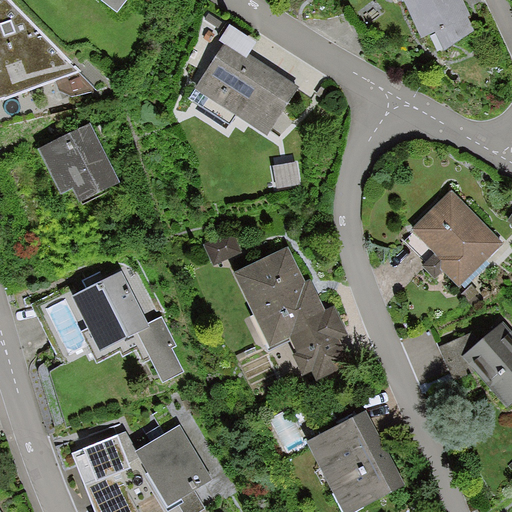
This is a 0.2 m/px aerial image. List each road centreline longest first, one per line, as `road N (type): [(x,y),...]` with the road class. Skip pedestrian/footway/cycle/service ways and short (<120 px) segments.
road 1 (residential): [(393,96),(347,180),(346,241),(457,511)]
road 2 (residential): [(393,96),(232,0)]
road 3 (residential): [(0,338),(62,511)]
road 4 (residential): [(502,156),(393,96)]
